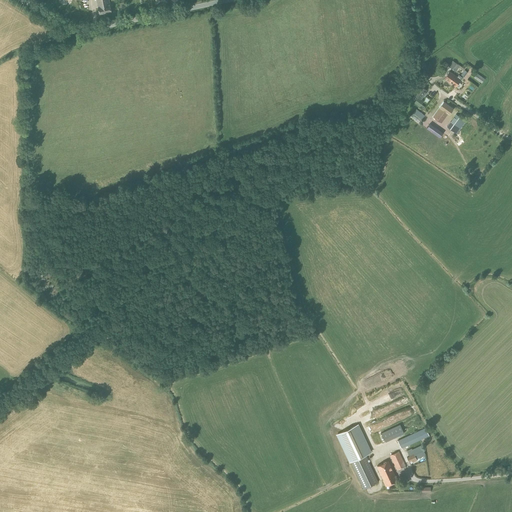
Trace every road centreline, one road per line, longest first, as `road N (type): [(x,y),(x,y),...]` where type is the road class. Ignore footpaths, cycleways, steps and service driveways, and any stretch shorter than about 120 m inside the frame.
road 1 (unclassified): [(228,0),(81,30),(25,0)]
road 2 (unclassified): [(511,139),(430,82),(408,0)]
